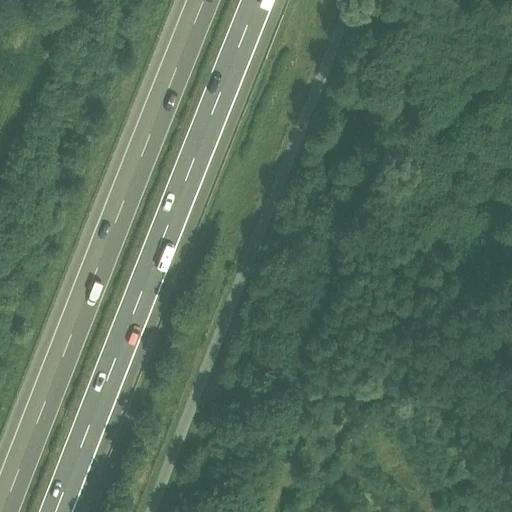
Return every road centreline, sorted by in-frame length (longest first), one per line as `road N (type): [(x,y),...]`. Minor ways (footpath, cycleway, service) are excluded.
road 1 (motorway): [(64,511),(264,0)]
road 2 (track): [(164,511),(363,0)]
road 3 (motorway): [(190,0),(0,486)]
